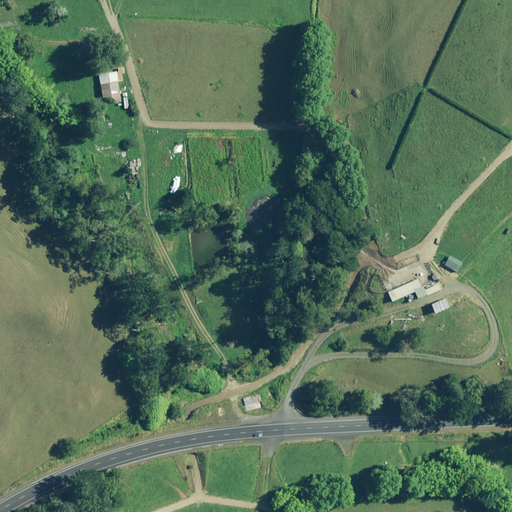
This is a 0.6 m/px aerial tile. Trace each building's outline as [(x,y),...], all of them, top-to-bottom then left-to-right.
[(126,73),(125,67),(119,68),(119,71),(99,75),(105,105),(114,103),(123,102),(119,82),(124,81),(123,74),(126,73)] [(463,263),(451,256),(445,265),(458,272),(463,263)] [(392,302),(406,296),(409,303),(422,298),(442,289),(439,280),(422,287),(419,279),(388,292),(392,302)] [(451,307),(447,298),(432,304),(435,313),(451,307)] [(258,394),(244,398),(246,405),(260,402),(258,394)]
